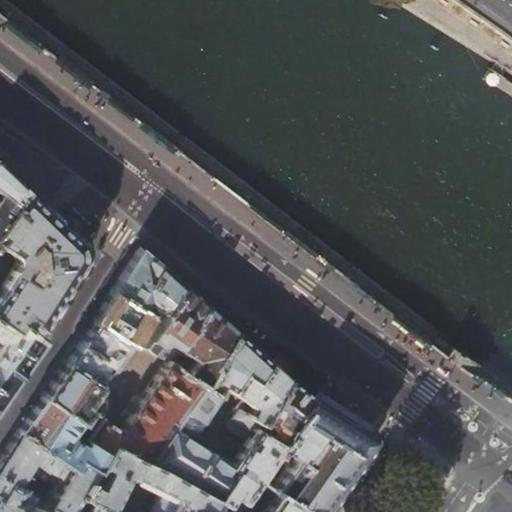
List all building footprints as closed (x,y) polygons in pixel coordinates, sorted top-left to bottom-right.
[(0,219),(23,187),(0,166),(0,219)] [(13,323),(32,336),(55,300),(79,263),(81,258),(81,252),(80,246),(77,240),(50,214),(23,187),(0,219),(0,245),(17,257),(1,283),(0,282),(0,325),(7,331),(13,323)] [(157,320),(181,284),(161,265),(143,248),(137,250),(122,272),(111,288),(157,320)] [(165,361),(205,306),(201,302),(181,284),(157,320),(154,324),(147,335),(141,345),(152,352),(158,342),(164,341),(156,355),(159,357),(165,361)] [(157,320),(111,288),(102,301),(92,317),(124,340),(138,349),(141,345),(147,335),(138,329),(145,318),(154,324),(157,320)] [(200,384),(235,333),(207,308),(205,306),(165,361),(177,369),(187,356),(193,359),(183,373),(200,384)] [(124,340),(92,317),(77,340),(63,361),(94,380),(95,381),(96,380),(124,340)] [(0,403),(11,387),(18,377),(41,342),(32,336),(13,323),(7,331),(0,340),(0,403)] [(253,382),(267,361),(263,358),(259,354),(251,347),(235,333),(200,384),(215,395),(220,398),(223,398),(227,391),(240,373),(253,382)] [(97,386),(96,380),(95,381),(94,380),(88,390),(94,394),(95,404),(91,410),(102,418),(92,432),(86,440),(106,454),(111,447),(146,463),(200,384),(183,373),(177,369),(165,361),(159,357),(130,400),(136,404),(129,415),(93,392),(97,386)] [(94,380),(63,361),(45,386),(39,395),(92,432),(102,418),(91,410),(95,404),(94,394),(88,390),(94,380)] [(227,391),(240,400),(236,406),(237,409),(256,423),(287,379),(271,364),(267,361),(253,382),(240,373),(227,391)] [(311,399),(317,390),(298,375),(292,383),(311,399)] [(291,421),(311,399),(292,383),(290,381),(287,379),(256,423),(253,428),(276,442),(291,421)] [(200,384),(146,463),(215,501),(221,504),(224,499),(229,493),(237,499),(249,481),(226,465),(181,434),(184,429),(188,431),(193,428),(212,400),(215,395),(200,384)] [(372,439),(348,473),(362,482),(386,449),(388,443),(386,436),(371,426),(317,390),(311,399),(313,400),(372,439)] [(92,432),(39,395),(24,417),(16,430),(37,442),(38,442),(72,466),(77,459),(95,470),(106,454),(86,440),(92,432)] [(313,400),(311,399),(291,421),(276,442),(252,478),(304,511),(321,511),(343,481),(348,473),(372,439),(313,400)] [(243,441),(226,465),(249,481),(252,478),(276,442),(253,428),(256,423),(237,409),(236,410),(224,426),(226,429),(243,441)] [(95,470),(77,459),(72,466),(38,442),(37,442),(16,430),(0,453),(0,511),(67,511),(78,496),(95,470)] [(148,511),(207,511),(215,501),(146,463),(111,447),(106,454),(95,470),(78,496),(104,511),(111,508),(125,479),(133,477),(159,491),(148,511)] [(304,511),(252,478),(249,481),(237,499),(229,493),(224,499),(236,507),(239,502),(254,511),(304,511)] [(78,496),(67,511),(103,511),(104,511),(78,496)]
